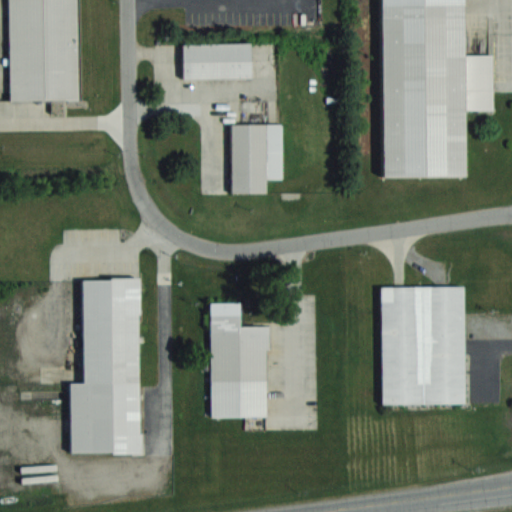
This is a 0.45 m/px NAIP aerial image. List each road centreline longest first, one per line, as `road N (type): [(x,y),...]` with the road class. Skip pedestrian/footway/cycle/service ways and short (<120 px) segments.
road 1 (residential): [(126,0),(125,120),(134,189),(155,221),(187,241),(236,250),(511,211)]
road 2 (primary): [(303,511),(511,484)]
